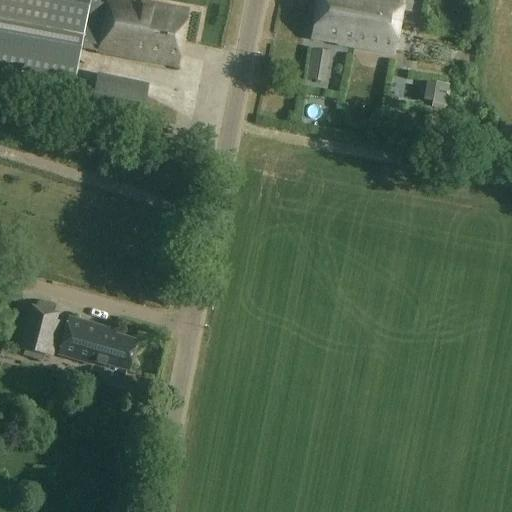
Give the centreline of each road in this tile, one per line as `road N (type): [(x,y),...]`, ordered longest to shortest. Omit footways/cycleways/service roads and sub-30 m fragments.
road 1 (tertiary): [(191,328),(256,0)]
road 2 (unclassified): [(191,328),(0,278)]
road 3 (tertiary): [(155,511),(191,328)]
